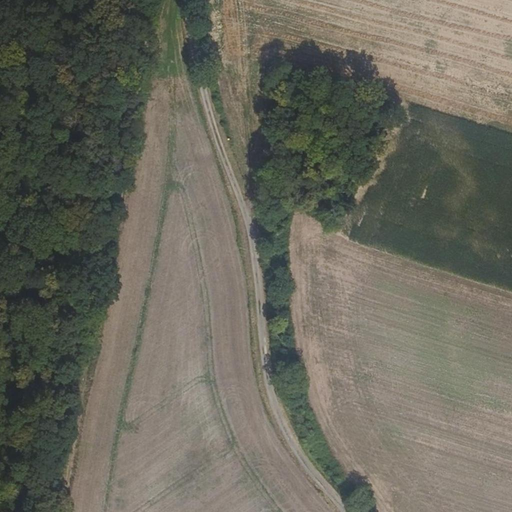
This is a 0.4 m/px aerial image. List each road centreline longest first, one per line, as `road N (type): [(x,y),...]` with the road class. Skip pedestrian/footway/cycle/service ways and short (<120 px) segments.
road 1 (track): [(181,0),(199,96),(244,221),(265,399),(287,446),(342,511)]
road 2 (track): [(68,511),(165,0)]
